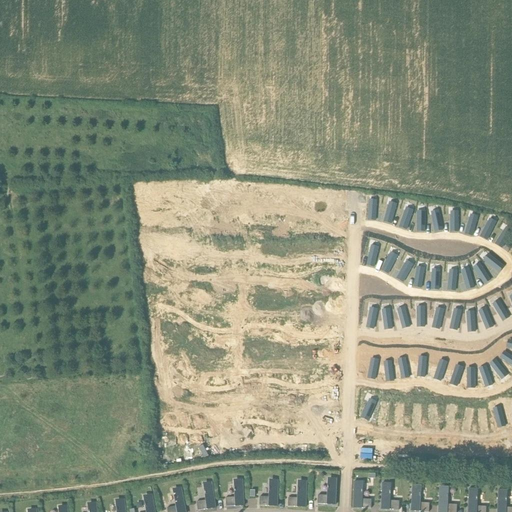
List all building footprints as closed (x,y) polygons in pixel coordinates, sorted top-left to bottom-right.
[(147,195),(145,178),(138,179),(140,196),(147,195)] [(163,196),(165,179),(158,178),(156,196),(163,196)] [(178,201),(183,185),(176,182),(171,199),(178,201)] [(191,209),(201,195),(195,191),(185,205),(191,209)] [(206,217),(214,202),(208,199),(200,214),(206,217)] [(275,217),(277,200),(270,200),(268,217),(275,217)] [(260,218),(257,201),(250,202),(253,219),(260,218)] [(224,222),(227,205),(220,203),(217,220),(224,222)] [(243,220),(240,203),(233,204),(236,221),(243,220)] [(344,218),(337,203),(330,206),(338,222),(344,218)] [(375,221),(376,204),(369,203),(368,220),(375,221)] [(291,222),(296,206),(289,204),(284,220),(291,222)] [(396,207),(389,205),(384,222),(391,224),(396,207)] [(308,225),(311,208),(304,207),(301,224),(308,225)] [(326,224),(324,207),(317,208),(319,225),(326,224)] [(412,214),(406,211),(400,227),(406,230),(412,214)] [(432,215),(435,232),(442,231),(439,214),(432,215)] [(472,236),(477,220),(470,218),(465,234),(472,236)] [(148,231),(165,228),(164,221),(147,224),(148,231)] [(487,240),(495,225),(489,222),(481,237),(487,240)] [(511,234),(505,230),(496,245),(502,248),(511,234)] [(156,247),(171,239),(167,233),(152,241),(156,247)] [(169,261),(180,248),(175,243),(163,256),(169,261)] [(320,265),(317,248),(310,250),(313,267),(320,265)] [(237,266),(233,249),(226,251),(230,268),(237,266)] [(378,251),(371,249),(367,266),(374,267),(378,251)] [(184,268),(191,253),(185,250),(178,265),(184,268)] [(268,268),(272,252),(265,250),(261,266),(268,268)] [(304,269),(300,252),(293,254),(297,270),(304,269)] [(202,271),(204,254),(197,253),(195,270),(202,271)] [(220,270),(216,253),(209,255),(213,272),(220,270)] [(286,271),(287,253),(280,253),(278,270),(286,271)] [(388,274),(396,259),(390,255),(382,271),(388,274)] [(490,256),(486,262),(499,273),(504,267),(490,256)] [(412,267),(406,264),(397,279),(403,282),(412,267)] [(490,281),(481,266),(475,270),(484,284),(490,281)] [(421,288),(424,271),(417,270),(414,287),(421,288)] [(462,273),(467,290),(474,288),(469,272),(462,273)] [(457,274),(450,273),(448,290),(455,291),(457,274)] [(159,301),(160,284),(153,284),(152,301),(159,301)] [(174,306),(179,290),(173,287),(167,304),(174,306)] [(187,314),(197,300),(191,296),(181,310),(187,314)] [(203,322),(211,307),(204,303),(196,319),(203,322)] [(509,318),(500,303),(494,307),(503,322),(509,318)] [(256,322),(253,305),(246,306),(249,323),(256,322)] [(272,323),(273,306),(266,305),(265,322),(272,323)] [(339,323),(332,307),(326,310),(333,326),(339,323)] [(239,325),(237,308),(229,309),(232,326),(239,325)] [(287,327),(292,310),(285,308),(280,324),(287,327)] [(221,327),(224,310),(216,309),(213,326),(221,327)] [(410,327),(405,310),(398,312),(403,329),(410,327)] [(377,312),(370,311),(366,328),(373,329),(377,312)] [(436,311),(432,328),(439,330),(443,313),(436,311)] [(493,327),(486,311),(480,314),(486,330),(493,327)] [(392,329),(389,312),(382,313),(385,330),(392,329)] [(454,312),(450,329),(457,331),(461,314),(454,312)] [(304,331),(308,314),(301,313),(297,330),(304,331)] [(322,330),(320,313),(313,314),(315,331),(322,330)] [(467,315),(468,333),(475,332),(474,315),(467,315)] [(160,343),(177,340),(176,333),(159,336),(160,343)] [(169,359),(184,351),(181,345),(165,353),(169,359)] [(511,357),(506,354),(502,360),(511,365),(511,357)] [(182,373),(193,360),(188,355),(176,368),(182,373)] [(335,371),(326,357),(320,360),(329,375),(335,371)] [(426,360),(419,360),(417,377),(424,378),(426,360)] [(252,377),(247,361),(240,362),(245,379),(252,377)] [(282,380),(287,363),(280,361),(275,378),(282,380)] [(375,380),(378,363),(371,361),(368,378),(375,380)] [(399,362),(402,379),(409,378),(406,361),(399,362)] [(491,366),(502,380),(507,376),(497,362),(491,366)] [(198,382),(206,366),(199,363),(192,379),(198,382)] [(318,380),(315,363),(308,364),(311,381),(318,380)] [(441,381),(446,365),(439,363),(434,379),(441,381)] [(300,382),(302,365),(295,364),(293,381),(300,382)] [(391,364),(384,365),(386,382),(393,381),(391,364)] [(235,381),(231,365),(223,366),(228,383),(235,381)] [(455,368),(450,384),(457,387),(462,370),(455,368)] [(480,371),(486,387),(492,385),(487,369),(480,371)] [(252,418),(251,401),(244,401),(245,419),(252,418)] [(267,421),(271,404),(264,402),(260,419),(267,421)] [(375,405),(368,402),(361,418),(368,421),(375,405)] [(236,420),(232,403),(225,405),(229,422),(236,420)] [(285,422),(286,405),(279,405),(277,422),(285,422)] [(301,425),(303,407),(296,407),(294,424),(301,425)] [(336,425),(337,408),(329,407),(329,425),(336,425)] [(385,425),(387,408),(380,407),(378,424),(385,425)] [(220,424),(215,408),(208,410),(213,426),(220,424)] [(453,427),(455,410),(448,409),(446,426),(453,427)] [(184,428),(187,411),(180,410),(177,427),(184,428)] [(436,427),(435,410),(428,410),(429,427),(436,427)] [(505,426),(501,410),(494,411),(498,428),(505,426)] [(472,413),(465,412),(463,429),(470,430),(472,413)] [(488,429),(485,412),(478,413),(481,430),(488,429)] [(327,497),(319,497),(319,495),(318,495),(318,504),(327,505),(336,505),(337,479),(336,479),(336,480),(329,480),(329,486),(327,486),(327,490),(328,490),(328,497),(327,497)] [(235,499),(226,499),(226,498),(226,507),(235,507),(244,506),(243,480),(242,480),(242,481),(235,482),(235,488),(234,488),(234,492),(235,492),(236,499),(235,499)] [(269,491),(270,491),(270,497),(270,499),(269,498),(260,498),(260,497),(260,506),(268,506),(277,507),(278,480),(278,482),(270,482),(270,488),(269,488),(269,491)] [(289,498),(288,498),(288,507),(297,507),(306,508),(307,481),(306,481),(306,483),(299,483),(299,489),(298,489),(297,492),(299,493),(298,500),(289,499),(289,498)] [(207,501),(207,502),(197,503),(197,502),(198,511),(207,510),(216,508),(212,482),(212,484),(204,485),(205,491),(204,491),(205,495),(206,495),(207,501)] [(357,483),(356,507),(374,508),(374,499),(373,499),(373,500),(364,500),(364,493),(365,493),(365,489),(364,490),(365,483),(357,483)] [(399,501),(399,502),(389,502),(390,495),(391,491),(390,491),(390,485),(382,485),(381,509),(399,510),(399,501)] [(410,486),(409,511),(427,511),(427,503),(427,504),(417,503),(417,496),(418,496),(418,493),(418,486),(410,486)] [(168,509),(168,508),(167,508),(167,511),(186,511),(181,488),(181,489),(174,491),(175,497),(174,497),(175,501),(176,501),(177,507),(176,508),(168,509)] [(438,488),(437,511),(455,511),(456,505),(455,505),(455,506),(446,505),(446,498),(447,498),(447,495),(446,495),(446,488),(438,488)] [(486,507),(486,508),(476,508),(477,501),(477,497),(477,491),(469,491),(468,511),(486,511),(486,507)] [(497,491),(495,511),(511,511),(511,508),(504,508),(504,501),(505,501),(505,498),(504,498),(505,491),(497,491)] [(155,511),(152,494),(152,495),(152,496),(144,498),(146,504),(145,504),(145,508),(146,507),(147,511),(155,511)] [(125,511),(124,499),(124,501),(116,502),(117,508),(116,508),(117,511),(118,511),(117,511),(125,511)] [(96,503),(96,504),(89,505),(90,511),(88,511),(97,511),(96,502),(96,503)]
